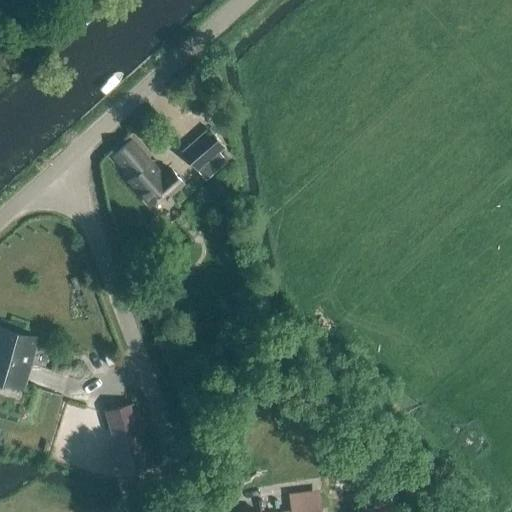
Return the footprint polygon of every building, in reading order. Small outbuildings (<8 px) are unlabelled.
[(196,170),(223,146),(207,128),(180,152),(196,170)] [(146,163),(127,142),(112,156),(130,177),(127,180),(150,204),(166,190),(169,194),(182,182),(170,169),(162,176),(149,161),(146,163)] [(0,383),(23,390),(38,336),(0,325),(0,383)] [(134,404),(107,412),(124,474),(151,466),(134,404)] [(322,511),(321,511),(318,490),(288,495),(291,511),(287,511),(322,511)] [(361,511),(396,511),(394,498),(377,501),(378,505),(361,509),(361,511)]
